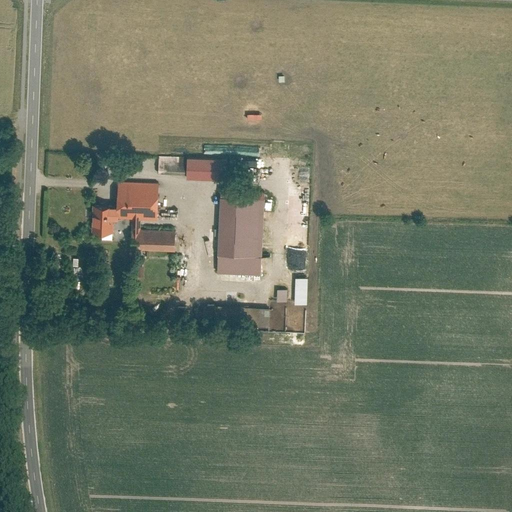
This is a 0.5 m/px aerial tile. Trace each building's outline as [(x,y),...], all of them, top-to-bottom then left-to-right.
[(295,157),(310,157),(310,146),(294,147),(295,157)] [(186,158),(158,158),(158,175),(186,176),(186,160),(186,158)] [(222,161),(186,160),(186,176),(186,181),(222,182),(222,161)] [(118,208),(93,208),(93,232),(110,233),(110,219),(131,220),(131,227),(142,227),(142,222),(158,223),(159,185),(118,184),(118,208)] [(265,201),(221,198),(217,276),(260,278),(265,201)] [(175,231),(141,230),(140,252),(174,253),(175,231)] [(308,267),(308,231),(288,231),(288,267),(308,267)] [(143,267),(135,267),(134,279),(143,279),(143,267)] [(308,281),(295,280),(295,306),(308,306),(308,281)] [(286,291),(277,291),(277,302),(286,303),(286,291)] [(270,309),(254,309),(253,320),(270,321),(270,309)]
